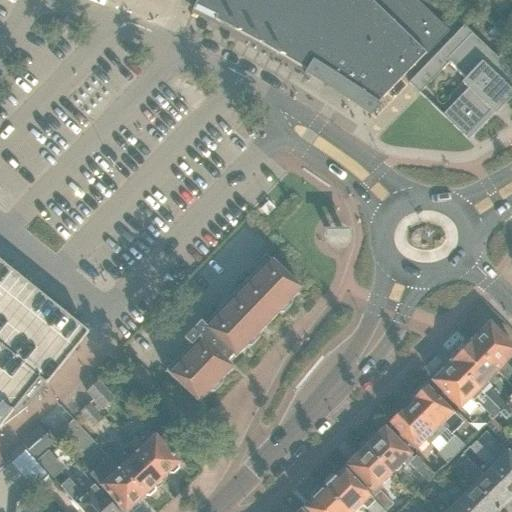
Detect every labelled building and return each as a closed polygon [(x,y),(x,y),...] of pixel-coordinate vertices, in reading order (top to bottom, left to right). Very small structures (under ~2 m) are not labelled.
[(412,0),(197,0),(192,10),(194,11),(196,7),(216,17),(214,21),(240,34),(262,46),(284,59),(307,72),(310,68),(329,81),(327,85),(329,86),(331,82),(350,94),(348,98),(349,99),(352,95),(370,108),(367,112),(369,113),(446,33),(412,0)] [(449,29),(453,25),(446,18),(442,22),(449,29)] [(511,88),(511,72),(463,26),(471,34),(451,55),(443,47),(408,83),(419,94),(449,63),(465,79),(461,83),(467,89),(442,116),(465,138),(495,107),(499,111),(511,97),(511,91),(510,90),(511,88)] [(301,290),(265,256),(256,265),(257,266),(265,258),(271,263),(207,330),(200,323),(184,340),(194,350),(191,354),(197,359),(187,369),(181,364),(178,367),(170,375),(166,371),(165,372),(169,376),(198,404),(232,369),(226,364),(233,356),(235,359),(246,347),(244,345),(255,333),(257,335),(278,314),(276,312),(288,300),(290,302),(301,290)] [(0,427),(26,407),(44,384),(45,386),(85,334),(0,264),(0,427)] [(479,336),(471,344),(470,345),(497,371),(508,382),(511,377),(511,370),(504,363),(511,355),(511,348),(489,326),(486,328),(483,328),(478,332),(479,336)] [(470,345),(471,344),(470,344),(467,346),(464,346),(459,351),(459,354),(451,363),(478,389),(479,389),(497,371),(470,345)] [(500,411),(479,389),(478,389),(451,363),(451,364),(443,372),(439,372),(435,376),(435,380),(433,382),(459,409),(469,399),(474,404),(477,404),(489,415),(487,417),(491,420),(500,411)] [(89,403),(98,413),(101,409),(102,410),(114,400),(98,382),(86,393),(93,400),(89,403)] [(410,408),(456,455),(464,446),(454,436),(454,437),(450,433),(461,423),(427,388),(425,390),(421,390),(416,394),(416,399),(414,401),(415,402),(410,408)] [(511,398),(501,410),(508,417),(511,412),(511,398)] [(97,413),(98,413),(89,403),(79,412),(93,427),(103,418),(97,413)] [(66,437),(78,425),(59,405),(47,417),(66,437)] [(447,464),(456,455),(410,408),(404,413),(403,412),(401,414),(396,414),(392,418),(392,423),(390,425),(416,451),(426,441),(430,445),(433,442),(440,450),(437,453),(447,464)] [(504,443),(509,437),(492,419),(486,425),(504,443)] [(22,445),(36,461),(54,446),(41,430),(22,445)] [(402,463),(405,467),(408,464),(427,484),(435,476),(415,457),(412,459),(384,430),(375,439),(374,438),(367,445),(368,446),(365,449),(390,475),(402,463)] [(128,444),(162,481),(169,474),(172,475),(178,470),(178,466),(180,464),(155,437),(144,447),(135,438),(128,444)] [(468,448),(511,493),(511,458),(507,454),(497,463),(476,442),(470,448),(469,447),(468,448)] [(154,488),(162,481),(128,444),(121,451),(129,460),(118,470),(144,497),(145,496),(149,497),(155,491),(154,488)] [(506,501),(511,495),(511,493),(468,448),(462,454),(484,476),(473,487),(498,511),(508,503),(506,501)] [(375,497),(372,499),(384,511),(395,511),(381,497),(381,496),(378,493),(382,489),(379,486),(390,475),(365,449),(362,452),(361,450),(354,457),(355,458),(346,468),(375,497)] [(144,497),(118,470),(110,461),(93,477),(101,486),(100,487),(122,511),(132,511),(138,507),(136,504),(144,497)] [(356,511),(361,507),(366,511),(369,508),(372,511),(384,511),(372,499),(371,500),(343,470),(335,478),(330,478),(324,484),(324,489),(323,490),(343,511),(356,511)] [(81,497),(75,491),(76,490),(67,480),(60,488),(74,503),(81,511),(117,511),(94,486),(81,497)] [(498,511),(473,487),(464,496),(452,485),(445,491),(465,511),(498,511)] [(303,510),(305,511),(343,511),(323,490),(322,491),(317,491),(311,497),(311,502),(303,510)] [(465,511),(445,491),(439,497),(451,509),(447,511),(465,511)]
